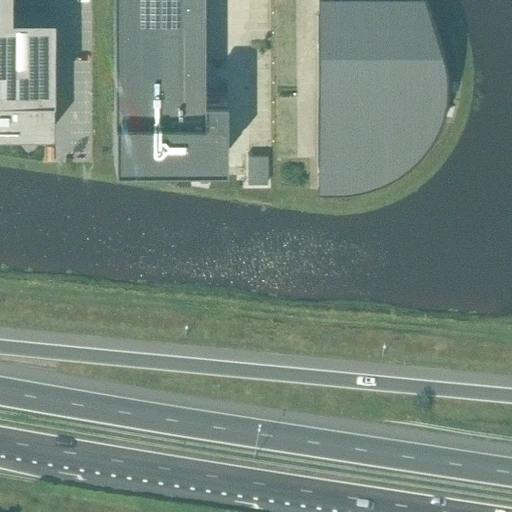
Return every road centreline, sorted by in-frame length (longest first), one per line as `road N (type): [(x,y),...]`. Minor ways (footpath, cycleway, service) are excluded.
road 1 (motorway): [(511,471),(0,388)]
road 2 (motorway): [(511,393),(0,347)]
road 3 (motorway): [(0,437),(454,511)]
